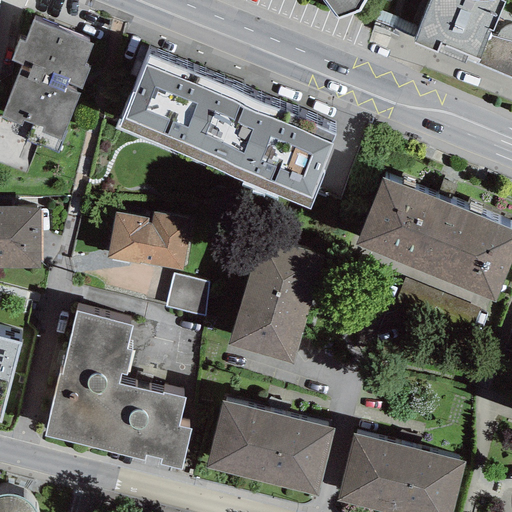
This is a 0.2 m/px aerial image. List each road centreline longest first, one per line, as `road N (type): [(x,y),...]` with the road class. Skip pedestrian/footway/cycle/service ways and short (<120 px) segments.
road 1 (primary): [(511,146),(156,0)]
road 2 (residential): [(0,450),(238,508)]
